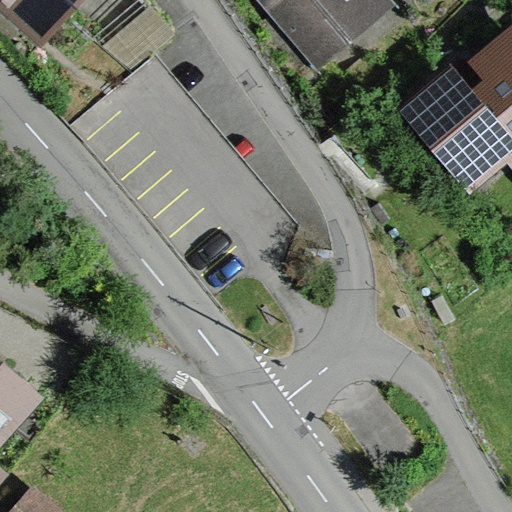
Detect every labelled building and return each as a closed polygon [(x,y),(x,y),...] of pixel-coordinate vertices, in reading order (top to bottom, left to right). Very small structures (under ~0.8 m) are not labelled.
[(4,0),(39,31),(66,0),(4,0)] [(266,0),(318,62),(368,20),(350,0),(266,0)] [(451,80),(416,110),(470,174),(506,144),(511,150),(511,42),(479,71),(487,80),(466,97),(451,80)] [(0,421),(22,397),(0,377),(0,421)] [(16,511),(51,511),(31,495),(16,511)]
